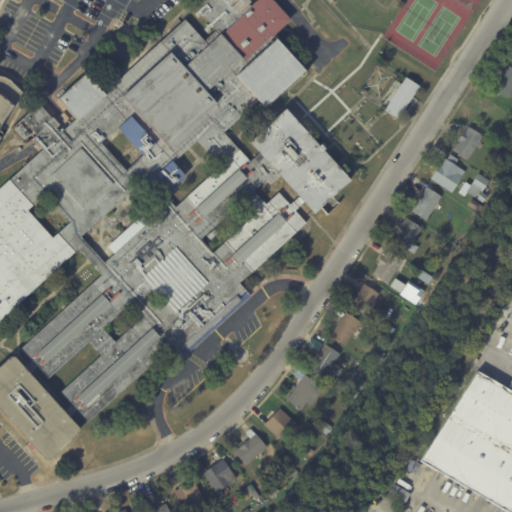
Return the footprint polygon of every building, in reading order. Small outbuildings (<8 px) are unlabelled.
[(249,0),(250,1),(248,3),(249,4),(253,0),(272,0),(289,18),(274,33),(275,34),(276,36),(274,38),(302,69),(301,71),(268,103),(263,107),(257,100),(227,127),(222,131),(248,161),(251,163),(253,166),(258,161),(262,157),(259,155),(247,141),(277,114),(284,108),(296,121),(317,144),(321,140),(326,145),(321,149),(323,151),(337,166),(348,179),(312,212),(309,210),(299,198),(278,175),(269,184),(265,179),(261,183),(253,190),(264,202),(277,190),(291,206),(301,217),(305,222),(239,283),(248,293),(186,349),(184,346),(180,349),(177,352),(170,345),(86,421),(84,419),(72,406),(59,392),(100,354),(87,340),(46,377),(33,363),(19,348),(100,274),(104,270),(108,266),(104,261),(113,252),(153,216),(165,205),(170,211),(173,208),(175,206),(220,164),(211,154),(196,139),(188,147),(173,161),(186,175),(165,194),(146,174),(143,177),(141,179),(120,198),(95,221),(80,235),(76,239),(72,242),(77,248),(0,318),(0,185),(41,149),(31,138),(35,134),(21,118),(37,103),(50,118),(51,117),(57,124),(54,127),(59,133),(75,118),(57,98),(86,72),(102,90),(146,52),(183,18),(202,40),(214,29),(193,5),(198,0),(249,0)] [(384,65),(382,69),(376,65),(378,60),(385,64),(384,65)] [(511,87),(506,97),(491,87),(495,79),(494,79),(500,68),(502,69),(505,63),(511,67),(511,87)] [(0,75),(4,76),(9,79),(13,83),(21,91),(13,106),(12,106),(0,121),(0,75)] [(396,118),(383,109),(384,108),(385,106),(404,76),(418,85),(410,98),(396,118)] [(473,130),(482,136),(467,160),(452,150),(457,141),(456,140),(463,130),(464,131),(467,126),(473,130)] [(429,178),(439,163),(440,163),(444,158),(446,159),(449,154),(457,159),(454,164),(465,172),(451,192),(429,178)] [(465,191),(477,173),(488,180),(481,191),(479,190),(474,197),(465,191)] [(165,205),(170,211),(175,206),(165,194),(146,174),(141,179),(165,205)] [(437,201),(425,220),(410,210),(417,199),(417,198),(421,192),(421,193),(425,186),(441,196),(437,201)] [(480,191),(487,196),(482,202),(476,198),(480,191)] [(477,203),(474,210),(466,206),(470,199),(478,203),(477,203)] [(153,216),(146,209),(107,245),(113,252),(153,216)] [(400,222),(402,223),(405,217),(421,227),(420,229),(426,233),(420,243),(414,238),(411,243),(417,246),(413,253),(407,249),(405,252),(390,241),(396,232),(394,231),(400,222)] [(72,242),(77,248),(96,269),(100,274),(108,266),(104,261),(80,235),(72,242)] [(437,243),(443,247),(439,252),(433,248),(437,243)] [(401,261),(386,285),(371,275),(377,265),(376,265),(382,254),(384,255),(386,250),(402,260),(401,261)] [(349,303),(363,283),(378,294),(374,298),(380,303),(370,318),(349,303)] [(359,322),(344,346),(329,335),(336,324),(335,324),(340,318),(345,312),(359,322)] [(325,345),(339,354),(333,363),(338,366),(336,370),(337,371),(336,373),(340,375),(334,385),(308,369),(313,360),(312,359),(319,349),(320,349),(323,344),(325,345)] [(374,351),(383,356),(380,361),(371,356),(374,351)] [(11,354),(25,370),(65,413),(76,426),(79,429),(46,460),(31,444),(0,409),(0,364),(6,359),(11,354)] [(296,384),(300,380),(292,374),(297,366),(305,372),(304,374),(318,385),(310,397),(314,400),(311,404),(307,401),(300,410),(285,400),(296,384)] [(511,390),(511,511),(508,511),(421,460),(475,369),(511,390)] [(357,372),(365,377),(363,380),(355,374),(357,372)] [(349,387),(358,392),(355,397),(346,392),(349,387)] [(265,423),(278,408),(298,427),(293,432),(294,434),(292,436),(291,435),(287,439),(281,434),(277,438),(263,425),(265,423)] [(324,421),(332,428),(326,435),(318,429),(324,421)] [(250,429),(266,447),(244,466),(233,453),(249,438),(243,432),(249,427),(250,429)] [(216,492),(203,472),(223,459),(236,479),(216,492)] [(174,494),(172,491),(178,489),(177,487),(192,480),(204,503),(189,511),(183,501),(179,503),(174,494)] [(388,493),(403,503),(409,493),(394,483),(388,493)] [(158,507),(165,504),(168,511),(143,511),(142,507),(150,503),(153,509),(158,507)]
